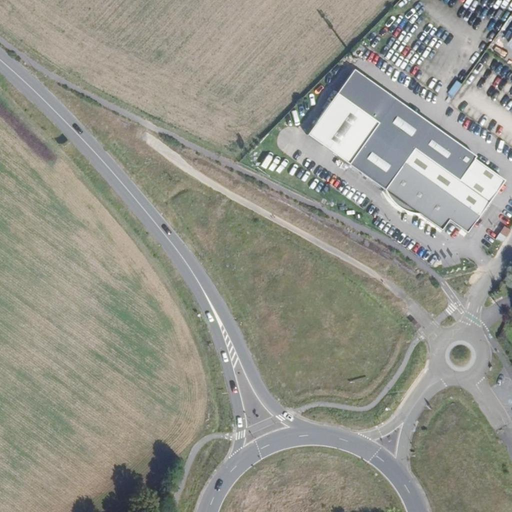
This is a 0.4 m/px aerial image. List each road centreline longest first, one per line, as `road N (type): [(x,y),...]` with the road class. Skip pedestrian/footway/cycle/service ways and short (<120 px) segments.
road 1 (secondary): [(0,60),(100,159),(190,268)]
road 2 (secondary): [(322,436),(267,399),(230,323),(190,268)]
road 3 (secondary): [(190,268),(237,403),(241,427),(231,472)]
